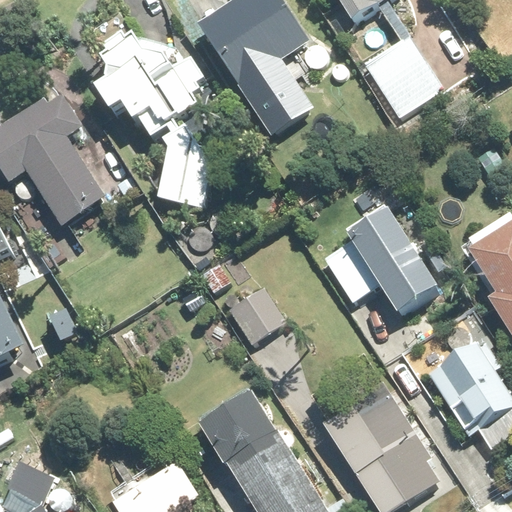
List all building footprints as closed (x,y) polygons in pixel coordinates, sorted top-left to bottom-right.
[(284,0),(264,0),(207,37),(277,144),(320,116),(290,70),(292,69),(293,71),(302,65),(300,62),(317,50),(284,0)] [(339,0),(358,29),(402,0),(339,0)] [(369,72),(402,122),(446,93),(413,42),(369,72)] [(103,100),(119,124),(130,117),(141,132),(146,129),(158,148),(166,144),(174,157),(164,207),(208,216),(220,165),(211,162),(193,134),(190,136),(185,128),(188,126),(185,121),(203,110),(196,101),(204,96),(201,91),(210,84),(197,64),(190,68),(181,53),(145,44),(109,69),(116,82),(114,93),(103,100)] [(77,149),(94,138),(73,107),(58,117),(54,111),(0,145),(0,165),(17,192),(34,181),(69,233),(113,204),(77,149)] [(491,146),(478,155),(495,183),(509,174),(491,146)] [(118,187),(127,199),(139,189),(130,177),(118,187)] [(393,215),(354,241),(359,249),(332,266),(358,308),(384,292),(404,325),(446,299),(393,215)] [(0,373),(33,357),(0,291),(0,268),(18,259),(0,224),(0,223),(0,373)] [(505,305),(498,309),(511,331),(511,229),(479,252),(483,259),(478,263),(505,305)] [(224,270),(206,281),(218,299),(235,288),(224,270)] [(269,295),(233,320),(255,353),(292,328),(269,295)] [(185,305),(194,317),(206,309),(198,297),(185,305)] [(57,329),(69,352),(85,344),(73,320),(57,329)] [(126,344),(138,361),(150,352),(138,335),(126,344)] [(511,397),(498,377),(506,372),(491,349),(483,355),(481,352),(433,383),(473,444),(484,437),(496,456),(511,445),(511,397)] [(330,436),(379,511),(407,511),(443,488),(432,469),(436,466),(388,391),(355,413),(358,418),(330,436)] [(254,397),(205,429),(210,438),(207,440),(232,479),(235,477),(256,511),(353,511),(347,503),(333,511),(329,511),(286,444),(285,445),(254,397)] [(39,444),(8,463),(16,478),(48,459),(39,444)] [(171,463),(116,498),(125,511),(124,511),(195,511),(205,506),(184,473),(179,476),(171,463)]
